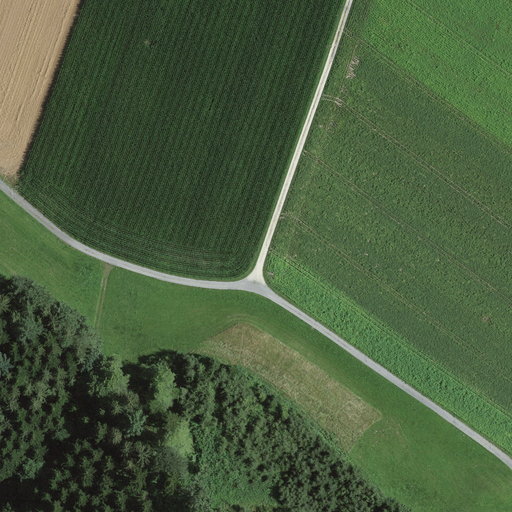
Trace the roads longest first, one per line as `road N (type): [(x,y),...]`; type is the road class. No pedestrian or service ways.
road 1 (unclassified): [(256,285),(511,464)]
road 2 (unclassified): [(352,0),(256,285)]
road 3 (unclassified): [(0,182),(71,243),(140,271),(209,287),(256,285)]
